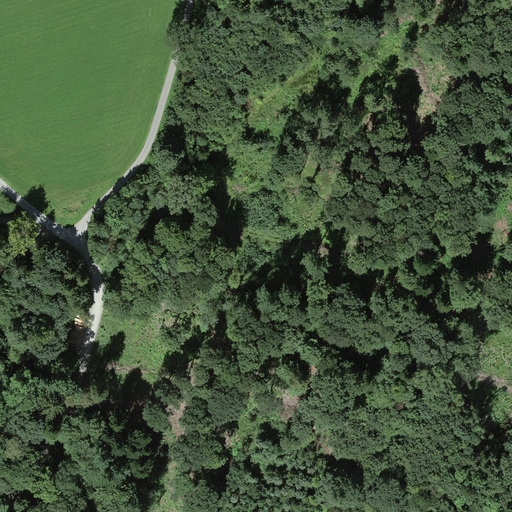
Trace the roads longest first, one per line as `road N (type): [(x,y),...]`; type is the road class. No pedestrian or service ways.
road 1 (track): [(6,511),(54,447),(95,328),(99,279),(68,233)]
road 2 (track): [(68,233),(144,155),(189,0)]
